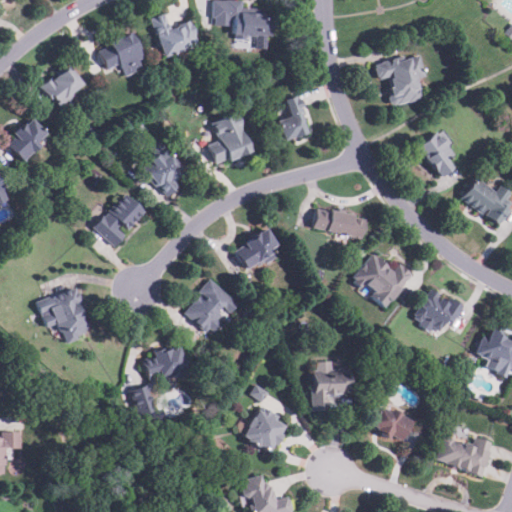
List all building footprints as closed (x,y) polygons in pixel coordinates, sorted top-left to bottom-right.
[(211,0),(211,28),(228,28),(228,35),(267,35),(267,10),(238,11),(238,0),(211,0)] [(147,17),(160,56),(196,43),(187,19),(167,26),(162,12),(147,17)] [(120,75),(142,65),(128,33),(94,47),(104,69),(116,64),(120,75)] [(370,64),(375,82),(384,79),(391,104),(421,96),(415,75),(420,73),(415,52),(370,64)] [(57,106),(81,82),(62,63),(38,87),(57,106)] [(274,119),(279,139),(306,132),(295,93),(281,98),(285,116),(274,119)] [(246,152),(234,112),(210,120),(216,141),(206,144),(212,162),(246,152)] [(2,140),(18,158),(45,135),(29,116),(2,140)] [(413,147),(436,176),(450,165),(445,158),(451,153),(433,130),(413,147)] [(172,181),(183,172),(156,140),(146,148),(152,155),(138,167),(162,195),(175,184),(172,181)] [(457,198),(496,223),(511,199),(511,194),(496,184),(493,189),(472,175),(457,198)] [(0,221),(11,218),(0,184),(0,221)] [(110,245),(141,210),(121,191),(89,226),(110,245)] [(308,227),(358,238),(361,224),(358,224),(360,216),(313,206),(308,227)] [(273,256),(268,247),(273,245),(265,229),(231,246),(244,271),(273,256)] [(390,269),(369,252),(349,278),(383,305),(408,273),(395,262),(390,269)] [(179,310),(206,334),(221,318),(214,312),(220,306),(227,312),(235,303),(207,278),(179,310)] [(444,319),(449,322),(460,304),(427,286),(409,318),(436,334),(444,319)] [(62,342),(87,333),(71,287),(34,300),(43,326),(55,321),(62,342)] [(505,375),(508,367),(511,369),(511,336),(484,325),(473,353),(484,358),(481,366),(505,375)] [(175,344),(139,355),(146,377),(182,367),(175,344)] [(328,366),(328,360),(309,361),(309,409),(325,409),(325,394),(347,394),(347,366),(328,366)] [(150,410),(147,384),(128,387),(132,413),(150,410)] [(248,393),(259,401),(265,391),(254,384),(248,393)] [(366,426),(399,441),(409,418),(377,403),(366,426)] [(267,450),(283,420),(254,406),(239,436),(267,450)] [(0,456),(13,456),(14,430),(0,430),(0,456)] [(478,475),(488,441),(469,436),(468,441),(439,433),(431,462),(478,475)] [(288,511),(286,496),(270,499),(266,480),(259,482),(257,473),(238,477),(245,511),(288,511)]
